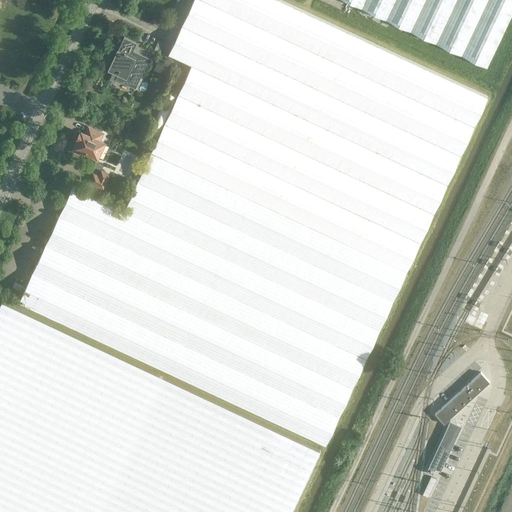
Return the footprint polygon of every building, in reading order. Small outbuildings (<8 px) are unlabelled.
[(72,185),(45,244),(18,302),(325,445),(418,244),(487,96),(281,0),(193,0),(169,54),(192,65),(124,209),(72,185)] [(511,0),(347,0),(386,19),(436,42),(436,43),(486,67),(511,12),(511,0)] [(149,56),(138,51),(133,49),(135,43),(124,38),(118,50),(117,49),(108,70),(118,75),(119,73),(127,76),(124,82),(135,87),(149,56)] [(174,66),(165,62),(160,73),(169,77),(174,66)] [(76,142),(73,148),(85,154),(86,152),(97,157),(104,142),(98,140),(102,133),(89,127),(85,134),(82,132),(81,133),(80,132),(77,138),(79,139),(77,142),(76,142)] [(101,171),(99,176),(94,174),(90,182),(103,187),(109,175),(101,171)] [(2,300),(0,304),(0,511),(290,511),(320,450),(2,300)] [(481,372),(435,413),(444,423),(490,382),(481,372)] [(445,430),(426,471),(432,474),(435,468),(441,471),(462,426),(450,421),(450,420),(447,427),(445,430)] [(431,476),(423,494),(428,497),(429,496),(437,479),(431,476)]
